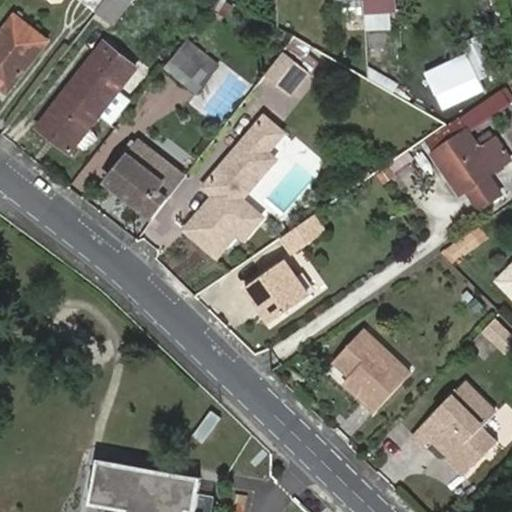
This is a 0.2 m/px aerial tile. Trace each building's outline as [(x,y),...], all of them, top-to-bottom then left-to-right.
[(85,0),(98,10),(105,0),(85,0)] [(105,0),(98,10),(112,22),(127,0),(105,0)] [(0,77),(12,87),(48,40),(15,14),(0,33),(0,77)] [(187,80),(207,54),(190,41),(169,67),(187,80)] [(103,43),(66,90),(72,94),(109,47),(103,43)] [(72,94),(66,90),(36,128),(70,153),(136,69),(109,47),(72,94)] [(301,67),(282,53),(258,84),(276,99),(295,75),(301,67)] [(200,90),(220,65),(207,54),(187,80),(200,90)] [(444,110),(488,91),(472,55),(428,74),(444,110)] [(313,76),(301,67),(295,75),(307,85),(313,76)] [(0,86),(7,92),(12,87),(0,77),(0,86)] [(424,142),(461,194),(467,190),(490,173),(511,159),(492,133),(481,140),(485,145),(479,148),(468,132),(485,121),(484,117),(503,105),(498,96),(465,118),(463,115),(424,142)] [(267,153),(284,134),(265,117),(249,136),(267,153)] [(240,199),(276,160),(267,153),(249,136),(204,186),(218,199),(209,209),(205,205),(185,229),(216,256),(236,233),(243,239),(261,217),(240,199)] [(106,181),(155,217),(171,197),(184,179),(187,176),(139,140),(106,181)] [(504,194),(490,173),(467,190),(481,210),(504,194)] [(308,216),(283,234),(295,250),(325,229),(313,212),(308,216)] [(271,322),(311,294),(284,257),(245,285),(271,322)] [(511,269),(502,279),(511,289),(511,269)] [(511,354),(511,352),(511,328),(496,318),(484,336),(511,354)] [(332,359),(349,374),(356,381),(350,387),(374,409),(409,371),(361,328),(332,359)] [(356,381),(349,374),(342,381),(350,387),(356,381)] [(481,424),(485,419),(494,410),(462,380),(410,433),(423,445),(432,436),(448,452),(452,447),(470,466),(496,438),(481,424)] [(500,434),(485,419),(481,424),(496,438),(500,434)] [(452,447),(448,452),(445,455),(463,472),(470,466),(452,447)] [(204,511),(211,481),(107,462),(99,507),(124,511),(204,511)]
